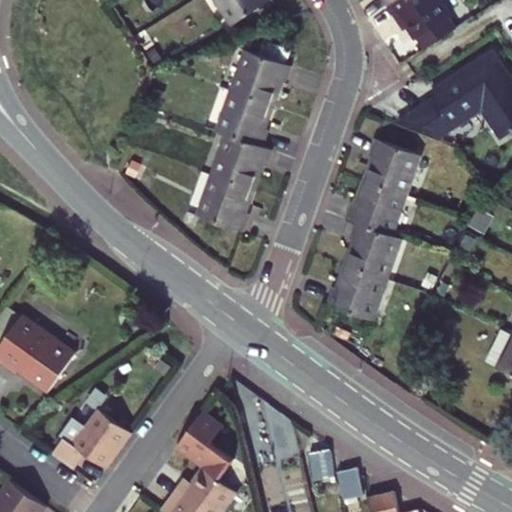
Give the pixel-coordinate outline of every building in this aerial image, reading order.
[(223,0),(239,25),(277,0),(223,0)] [(442,3),(440,0),(400,0),(389,8),(399,22),(403,19),(410,29),(417,40),(419,39),(450,19),(452,18),(442,3)] [(403,19),(399,22),(405,32),(410,29),(403,19)] [(450,19),(419,39),(427,50),(457,30),(450,19)] [(255,47),(240,91),(280,105),(290,76),(295,77),(300,62),(255,47)] [(436,101),(400,125),(439,137),(482,109),(502,140),(511,132),(511,82),(493,54),(432,94),(436,101)] [(278,126),(273,124),(280,105),(240,91),(228,128),(235,130),(272,143),(278,126)] [(272,143),(235,130),(220,173),(258,187),(266,162),(272,162),(278,145),(272,143)] [(375,158),(367,181),(407,195),(422,155),(376,138),(370,156),(375,158)] [(250,208),(258,187),(220,173),(206,212),(248,226),(253,212),(250,208)] [(359,203),(352,201),(346,217),(357,221),(393,234),(407,195),(367,181),(359,203)] [(357,221),(350,238),(357,241),(348,265),(388,279),(403,238),(393,234),(357,221)] [(373,320),(388,279),(348,265),(339,288),(333,286),(327,304),(373,320)] [(63,393),(91,356),(40,317),(9,358),(32,375),(35,371),(63,393)] [(511,339),(499,366),(511,371),(511,339)] [(75,433),(63,449),(86,466),(96,451),(116,465),(142,429),(108,404),(83,439),(75,433)] [(334,450),(313,455),(319,481),(340,475),(334,450)] [(191,494),(184,489),(166,511),(230,511),(245,492),(211,467),(191,494)] [(363,467),(348,471),(354,498),(370,494),(363,467)] [(348,471),(344,472),(350,499),(354,498),(348,471)] [(0,511),(51,511),(58,503),(20,475),(0,502),(0,511)] [(403,511),(402,507),(397,485),(381,488),(385,511),(403,511)] [(376,511),(385,511),(381,488),(371,490),(376,511)] [(402,507),(403,511),(426,511),(424,503),(402,507)]
